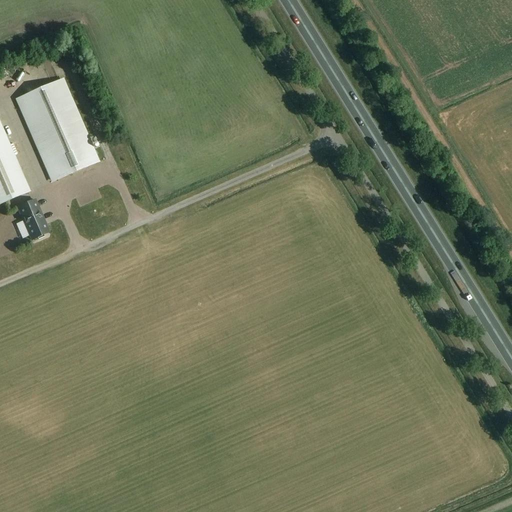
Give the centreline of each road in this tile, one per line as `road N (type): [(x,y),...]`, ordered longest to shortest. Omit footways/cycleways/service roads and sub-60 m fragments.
road 1 (unclassified): [(252,0),(511,413)]
road 2 (trunk): [(511,358),(288,0)]
road 3 (unknown): [(337,137),(135,224)]
road 4 (unknown): [(135,224),(84,248),(52,202),(114,174),(126,202)]
